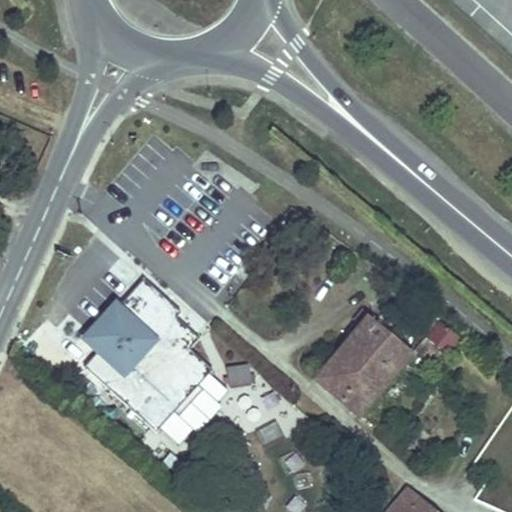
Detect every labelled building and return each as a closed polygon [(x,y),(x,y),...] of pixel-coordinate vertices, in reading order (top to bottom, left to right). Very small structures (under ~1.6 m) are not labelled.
[(159,339),(116,299),(82,336),(125,375),(159,339)] [(385,327),(369,314),(316,378),(361,416),(414,351),(401,340),(385,327)] [(411,328),(395,315),(385,327),(401,340),(411,328)] [(464,338),(439,320),(428,335),(453,354),(464,338)] [(248,369),(225,368),(224,387),(247,388),(248,369)] [(435,511),(409,488),(386,511),(435,511)]
